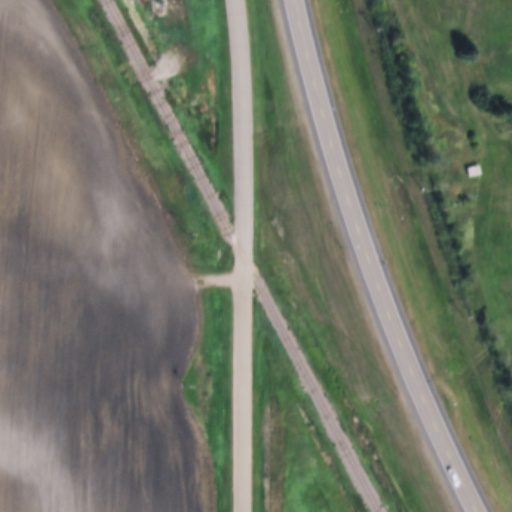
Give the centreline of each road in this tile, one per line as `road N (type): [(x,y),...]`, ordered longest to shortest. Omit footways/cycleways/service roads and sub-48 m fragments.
road 1 (primary): [(473,511),(394,337),(332,154),(292,0)]
road 2 (track): [(49,0),(180,271),(200,281),(239,272)]
road 3 (residential): [(236,511),(238,254)]
road 4 (residential): [(238,254),(230,0)]
